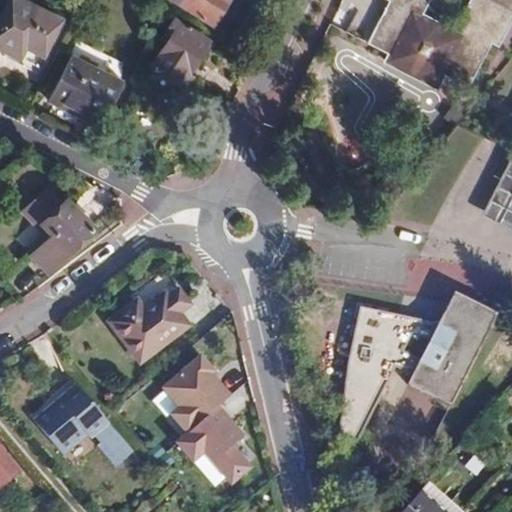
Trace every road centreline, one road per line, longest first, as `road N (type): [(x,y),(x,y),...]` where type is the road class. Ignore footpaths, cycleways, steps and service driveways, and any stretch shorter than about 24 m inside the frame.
road 1 (unclassified): [(248,269),(305,511)]
road 2 (residential): [(0,336),(135,238),(152,231),(198,242)]
road 3 (residential): [(197,213),(141,198),(0,127)]
road 4 (unclassified): [(235,183),(232,152),(307,0)]
road 5 (unclassified): [(248,269),(270,257),(282,223),(262,189),(235,183)]
